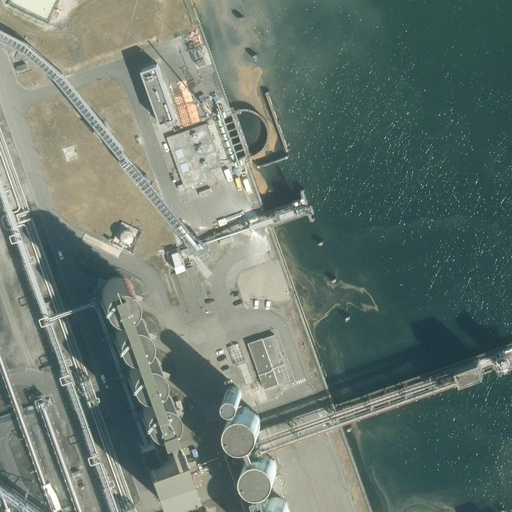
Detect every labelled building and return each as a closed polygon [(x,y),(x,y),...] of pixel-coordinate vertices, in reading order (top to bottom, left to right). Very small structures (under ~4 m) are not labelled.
[(174,118),(156,66),(142,71),(160,123),(174,118)] [(245,158),(230,115),(166,138),(184,188),(205,181),(202,173),(245,158)] [(130,244),(138,230),(127,224),(119,238),(130,244)] [(102,271),(99,273),(96,278),(94,283),(94,289),(96,294),(98,297),(102,300),(106,302),(109,303),(114,303),(118,302),(122,300),(125,298),(127,294),(129,289),(130,285),(128,279),(125,274),(121,271),(118,269),(113,268),(109,268),(105,270),(102,271)] [(115,312),(113,314),(110,319),(108,324),(108,330),(110,335),(112,339),(115,342),(120,344),(123,344),(128,344),(132,343),(135,341),(138,339),(141,336),(143,330),(143,326),(142,320),(139,315),(135,312),(131,310),(127,309),(122,309),(118,311),(115,312)] [(262,338),(247,343),(264,389),(278,384),(262,338)] [(129,350),(126,352),(123,356),(121,362),(121,367),(123,372),(125,376),(128,379),(133,381),(136,382),(141,382),(145,381),(149,379),(152,376),(154,373),(156,368),(156,363),(155,358),(152,353),(148,349),(145,347),(140,347),(136,347),(131,348),(129,350)] [(453,362),(457,374),(478,367),(474,355),(453,362)] [(145,389),(142,392),(139,396),(137,401),(137,407),(139,412),(141,416),(144,419),(149,421),(152,422),(157,422),(161,420),(165,419),(168,416),(170,413),(172,408),(172,403),(171,398),(168,393),(164,389),(161,387),(156,387),(152,387),(147,388),(145,389)] [(234,388),(231,388),(229,388),(227,390),(226,392),(225,394),(225,397),(226,399),(227,400),(229,401),(231,402),(233,402),(235,401),(237,400),(238,399),(239,397),(240,395),(239,393),(238,390),(235,388),(234,388)] [(250,409),(245,408),(237,409),(230,414),(227,421),(228,429),(232,436),(239,440),(249,440),(255,434),(259,427),(258,419),(253,412),(250,409)] [(261,453),(255,454),(248,458),(243,466),(244,475),(248,482),(255,485),(262,486),(269,483),(275,474),(275,465),(269,457),(261,453)] [(147,468),(158,504),(193,492),(182,457),(147,468)] [(277,498),(271,498),(268,499),(262,505),(260,511),(288,511),(289,510),(284,501),(277,498)]
